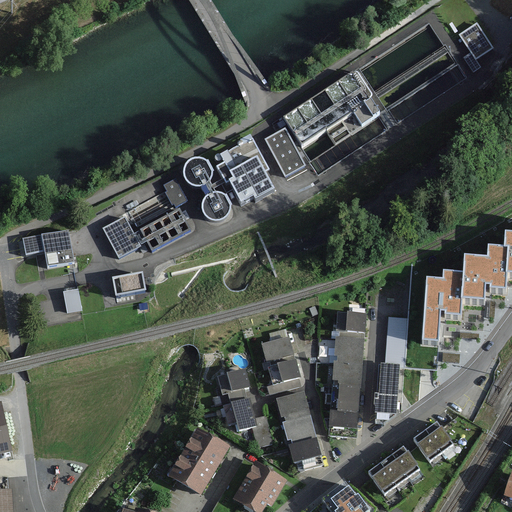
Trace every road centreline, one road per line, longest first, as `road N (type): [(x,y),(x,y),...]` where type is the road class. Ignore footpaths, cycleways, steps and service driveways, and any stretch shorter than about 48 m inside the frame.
road 1 (residential): [(267,107),(4,244),(9,290)]
road 2 (residential): [(292,511),(460,382),(511,323)]
road 3 (residential): [(41,511),(9,290)]
road 4 (unknown): [(0,54),(116,0)]
road 5 (unclassified): [(200,0),(267,107)]
